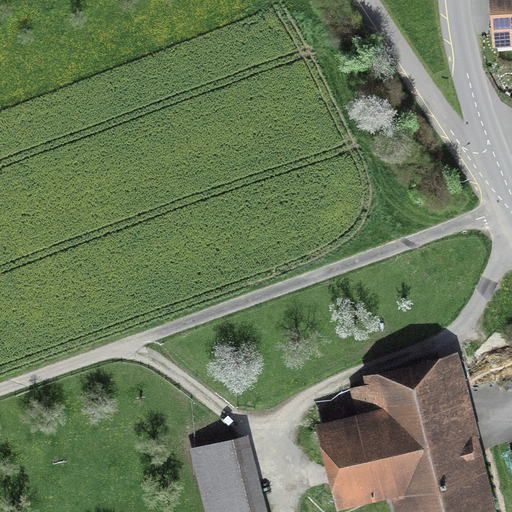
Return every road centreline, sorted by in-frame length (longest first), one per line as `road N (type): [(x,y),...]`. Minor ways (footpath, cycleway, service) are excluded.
road 1 (track): [(0,389),(507,200)]
road 2 (unclassified): [(363,0),(507,200)]
road 3 (unclassified): [(507,200),(454,0)]
